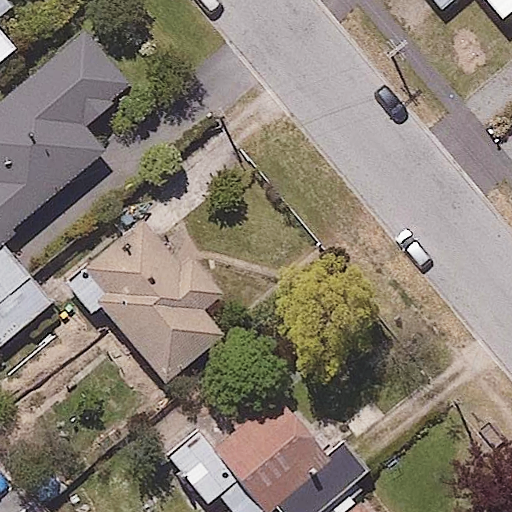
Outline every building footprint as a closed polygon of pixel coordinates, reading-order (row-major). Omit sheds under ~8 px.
[(0,0),(0,57),(15,44),(0,28),(0,5),(5,0),(0,0)] [(511,0),(428,0),(439,12),(452,0),(486,0),(503,18),(511,9),(511,0)] [(79,23),(0,88),(0,232),(107,144),(85,117),(127,82),(79,23)] [(99,290),(91,298),(165,375),(221,321),(203,303),(222,285),(190,252),(178,264),(133,218),(79,270),(99,290)] [(0,244),(0,341),(52,297),(4,241),(0,244)] [(343,427),(321,446),(244,358),(152,439),(207,501),(216,493),(232,511),(250,511),(267,497),(279,511),(314,511),(373,461),(343,427)] [(374,511),(360,497),(343,511),(374,511)]
